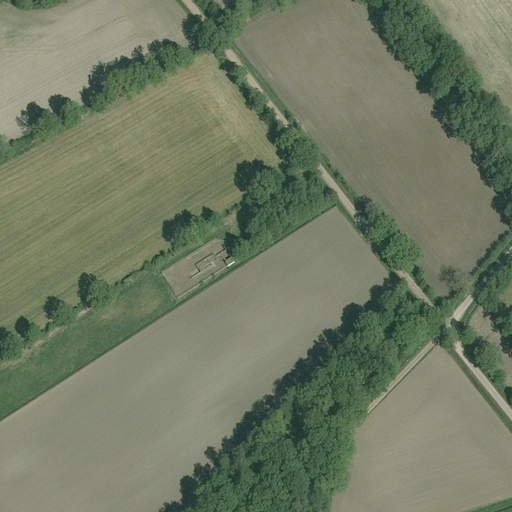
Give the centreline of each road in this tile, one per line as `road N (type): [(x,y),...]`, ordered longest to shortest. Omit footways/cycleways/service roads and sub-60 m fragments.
road 1 (track): [(450,324),(434,314),(187,0)]
road 2 (track): [(272,511),(450,324)]
road 3 (unclassified): [(511,418),(455,345),(450,324),(511,251)]
